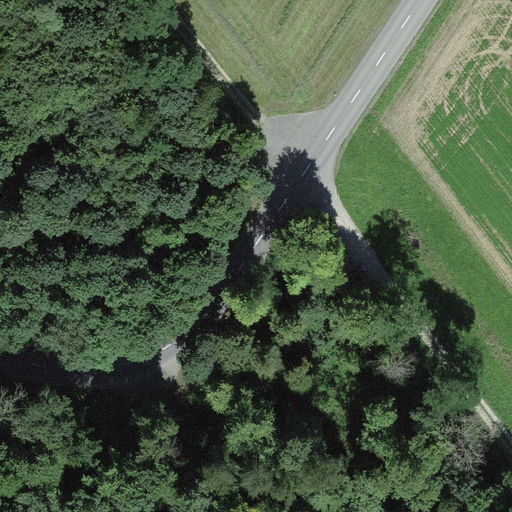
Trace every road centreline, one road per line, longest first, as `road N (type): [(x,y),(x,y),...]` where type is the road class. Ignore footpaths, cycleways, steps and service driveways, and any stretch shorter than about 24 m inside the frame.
road 1 (tertiary): [(0,351),(55,373),(149,372),(189,348),(424,0)]
road 2 (track): [(305,169),(397,261),(511,417)]
road 3 (track): [(305,169),(160,0)]
road 4 (track): [(220,511),(149,372)]
